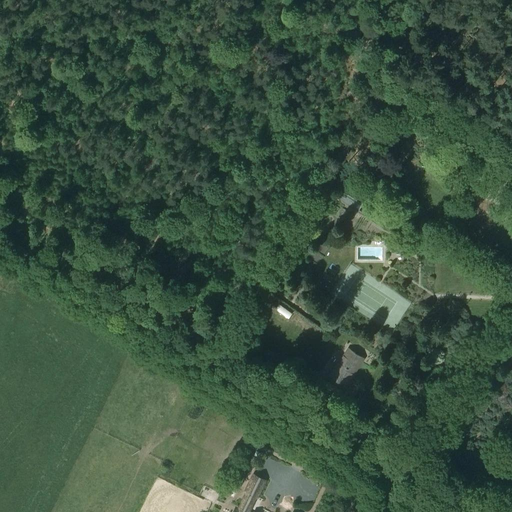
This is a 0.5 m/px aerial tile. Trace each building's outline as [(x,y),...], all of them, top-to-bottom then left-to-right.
[(495,159),(485,152),(469,176),(463,185),(473,192),(495,159)] [(340,196),(359,209),(364,202),(344,189),(340,196)] [(329,196),(324,193),(315,206),(321,209),(329,196)] [(309,219),(307,218),(297,234),(302,237),(319,211),(315,209),(309,219)] [(281,269),(276,266),(274,265),(266,278),(273,282),(281,269)] [(275,295),(268,290),(267,290),(263,296),(271,301),(275,295)] [(367,357),(355,349),(335,379),(348,387),(367,357)] [(247,511),(255,496),(258,497),(265,481),(253,476),(246,491),(248,492),(239,510),(237,509),(235,511),(247,511)]
